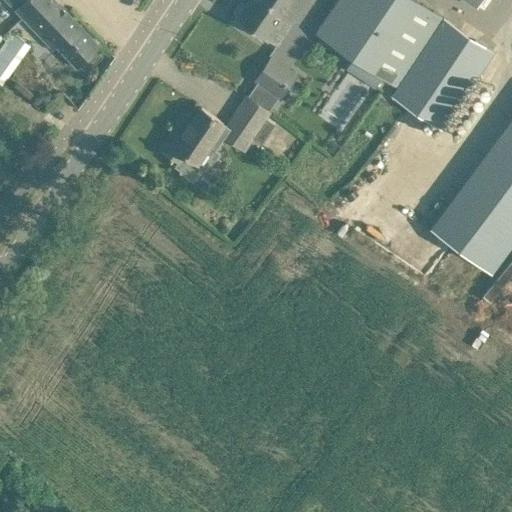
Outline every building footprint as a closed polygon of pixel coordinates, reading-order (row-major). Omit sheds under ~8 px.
[(10,0),(16,7),(24,15),(54,47),(56,45),(58,43),(65,51),(79,65),(101,44),(87,29),(59,0),(10,0)] [(305,0),(247,0),(236,16),(267,37),(283,14),(292,20),(305,0)] [(418,0),(337,0),(317,30),(354,55),(346,66),(376,86),(383,75),(398,85),(444,17),(418,0)] [(392,94),(442,127),(493,51),(444,17),(398,85),(392,94)] [(0,84),(5,77),(29,44),(11,31),(0,47),(0,84)] [(278,95),(281,97),(297,74),(271,56),(255,79),(278,95)] [(257,80),(247,95),(269,109),(278,95),(257,80)] [(230,127),(225,134),(243,147),(251,136),(261,143),(275,123),(264,116),(269,109),(247,95),(227,125),(230,127)] [(511,98),(429,230),(493,270),(506,249),(511,251),(511,248),(511,98)] [(161,147),(177,159),(178,159),(174,165),(182,170),(192,177),(197,170),(206,175),(206,174),(217,158),(213,155),(216,152),(209,147),(207,145),(223,121),(201,106),(187,128),(178,122),(161,147)]
